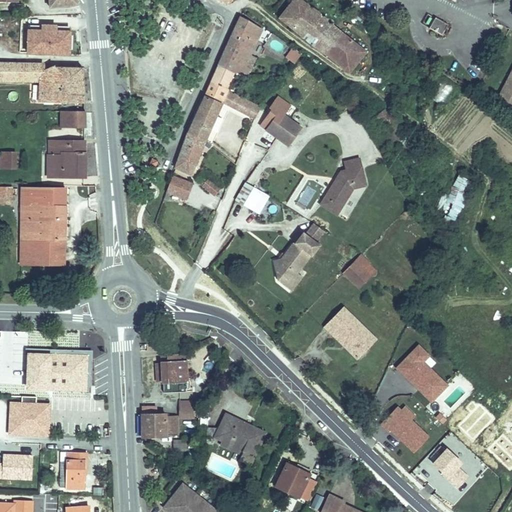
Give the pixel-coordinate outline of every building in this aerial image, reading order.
[(49,0),(40,0),(42,9),(51,9),(49,0)] [(49,0),(51,9),(79,8),(77,0),(49,0)] [(312,0),(294,0),(287,10),(299,20),(312,0)] [(347,24),(315,0),(312,0),(299,20),(331,45),(347,24)] [(246,12),(241,24),(261,34),(266,24),(246,12)] [(448,22),(436,16),(430,28),(442,34),(448,22)] [(261,34),(241,24),(230,47),(225,58),(251,70),(255,62),(250,59),(261,34)] [(372,42),(347,24),(331,45),(356,63),(372,42)] [(29,48),(68,50),(69,27),(35,26),(35,41),(29,41),(29,48)] [(273,36),(267,47),(295,63),(301,52),(273,36)] [(225,58),(211,88),(230,98),(233,92),(236,86),(242,89),(251,70),(225,58)] [(85,89),(83,66),(52,66),(41,72),(40,64),(0,62),(0,83),(42,84),(42,87),(71,86),(72,90),(85,89)] [(511,71),(510,76),(509,75),(496,100),(511,108),(511,71)] [(440,83),(433,101),(444,105),(451,87),(440,83)] [(71,86),(42,87),(42,89),(42,100),(86,99),(85,89),(72,90),(71,86)] [(233,92),(230,98),(238,102),(243,90),(242,89),(236,86),(233,92)] [(199,167),(220,122),(229,100),(210,90),(201,113),(197,123),(191,141),(184,160),(199,167)] [(264,114),(269,102),(258,97),(249,93),(243,90),(238,102),(264,114)] [(291,109),(278,101),(265,122),(277,129),(289,136),(301,115),(291,109)] [(84,112),(62,112),(63,125),(84,125),(84,112)] [(85,138),(85,129),(48,129),(48,138),(85,138)] [(68,154),(48,154),(48,176),(85,176),(85,139),(68,140),(68,154)] [(68,140),(47,140),(48,154),(68,154),(68,140)] [(353,156),(368,153),(366,144),(351,147),(353,156)] [(155,156),(162,160),(166,152),(158,148),(155,156)] [(28,153),(4,153),(4,166),(28,166),(28,153)] [(358,174),(372,171),(368,153),(353,156),(347,157),(342,166),(345,167),(341,174),(339,172),(335,179),(338,190),(347,195),(358,174)] [(181,169),(174,185),(194,192),(200,177),(181,169)] [(440,214),(456,221),(473,181),(457,174),(440,214)] [(266,180),(257,176),(248,193),(256,198),(266,180)] [(211,196),(218,191),(209,177),(201,182),(211,196)] [(233,187),(227,182),(220,177),(216,183),(222,188),(229,193),(233,187)] [(343,201),(347,195),(338,190),(335,179),(327,192),(343,201)] [(265,202),(274,185),(266,180),(256,198),(265,202)] [(0,186),(0,202),(10,202),(10,187),(0,186)] [(22,188),(22,240),(65,240),(65,188),(22,188)] [(310,221),(303,231),(313,238),(320,228),(310,221)] [(304,258),(316,241),(313,238),(303,231),(299,228),(281,248),(283,258),(297,268),(293,273),(298,277),(309,262),(304,258)] [(65,240),(22,240),(22,265),(65,265),(65,240)] [(371,240),(365,245),(379,259),(383,255),(371,240)] [(365,245),(352,259),(359,266),(364,261),(371,268),(379,259),(365,245)] [(297,268),(283,258),(285,267),(293,273),(297,268)] [(364,261),(359,266),(366,273),(371,268),(364,261)] [(328,311),(335,317),(339,312),(354,327),(364,337),(377,324),(346,293),(328,311)] [(339,312),(335,317),(348,331),(359,342),(364,337),(354,327),(339,312)] [(449,385),(424,362),(430,355),(418,344),(394,369),(431,403),(449,385)] [(2,383),(32,384),(34,354),(24,353),(24,347),(0,345),(0,355),(3,356),(2,383)] [(75,346),(74,393),(92,394),(93,346),(75,346)] [(167,359),(162,359),(164,389),(187,388),(184,351),(167,352),(167,359)] [(12,431),(50,432),(51,402),(38,402),(38,394),(23,394),(23,402),(13,401),(12,431)] [(413,453),(430,436),(398,406),(382,424),(413,453)] [(193,407),(180,407),(180,416),(193,416),(193,407)] [(207,412),(199,413),(200,427),(208,426),(207,412)] [(176,416),(140,416),(142,433),(143,436),(176,436),(176,416)] [(227,416),(219,433),(228,437),(242,444),(238,454),(250,459),(262,432),(227,416)] [(476,443),(501,443),(501,427),(476,428),(476,443)] [(447,431),(434,445),(456,466),(465,456),(460,451),(457,454),(452,450),(459,442),(447,431)] [(224,447),(238,454),(242,444),(228,437),(224,447)] [(186,441),(175,441),(175,449),(186,449),(186,441)] [(60,458),(59,485),(84,486),(84,466),(86,466),(86,450),(66,450),(66,459),(60,458)] [(0,477),(32,478),(32,455),(17,455),(17,458),(12,458),(12,455),(3,454),(2,463),(0,463),(0,477)] [(295,469),(296,467),(288,463),(277,487),(300,498),(310,476),(295,469)] [(297,463),(296,467),(295,469),(310,476),(313,471),(297,463)] [(0,488),(22,488),(22,479),(0,479),(0,488)] [(217,511),(183,484),(173,497),(175,498),(167,507),(173,511),(217,511)] [(321,511),(332,511),(339,497),(329,493),(321,511)] [(339,497),(332,511),(359,511),(346,506),(348,501),(339,497)] [(32,511),(33,502),(0,500),(0,511),(32,511)]
